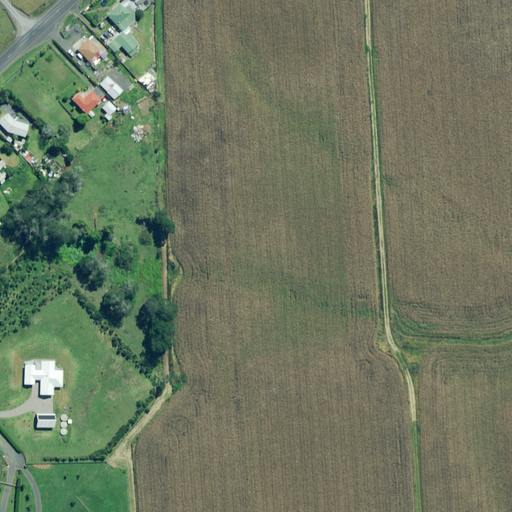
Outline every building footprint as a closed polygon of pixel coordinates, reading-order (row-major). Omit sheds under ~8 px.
[(128,25),(124,21),(128,18),(126,16),(129,13),(124,8),(127,5),(123,2),(119,5),(118,4),(106,15),(114,25),(111,27),(114,31),(117,28),(121,32),(128,25)] [(119,31),(105,44),(113,53),(120,46),(131,57),(138,51),(134,47),(136,44),(132,40),(130,42),(119,31)] [(90,64),(105,50),(91,35),(86,39),(84,37),(72,48),(86,62),(87,61),(90,64)] [(110,57),(104,62),(111,71),(117,67),(110,57)] [(155,81),(147,72),(138,79),(146,89),(155,81)] [(120,91),(106,77),(98,84),(112,99),(120,91)] [(86,113),(90,118),(93,115),(89,110),(99,101),(88,90),(81,97),(77,93),(70,99),(84,115),(86,113)] [(126,100),(123,96),(117,101),(120,104),(126,100)] [(115,108),(108,100),(100,108),(106,114),(103,117),(107,120),(110,117),(108,115),(115,108)] [(14,122),(6,114),(0,119),(0,125),(6,132),(23,137),(27,125),(14,122)]
